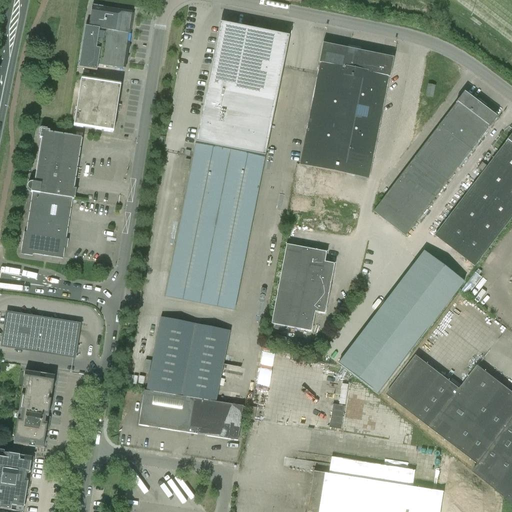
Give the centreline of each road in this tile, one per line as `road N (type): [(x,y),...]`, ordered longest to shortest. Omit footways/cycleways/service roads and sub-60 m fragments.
road 1 (unclassified): [(119,299),(170,0)]
road 2 (unclassified): [(511,93),(443,45),(239,0)]
road 3 (unclassified): [(224,511),(227,474),(93,452)]
road 4 (unclassified): [(119,299),(0,279)]
road 5 (unclassified): [(57,462),(76,377),(108,382)]
